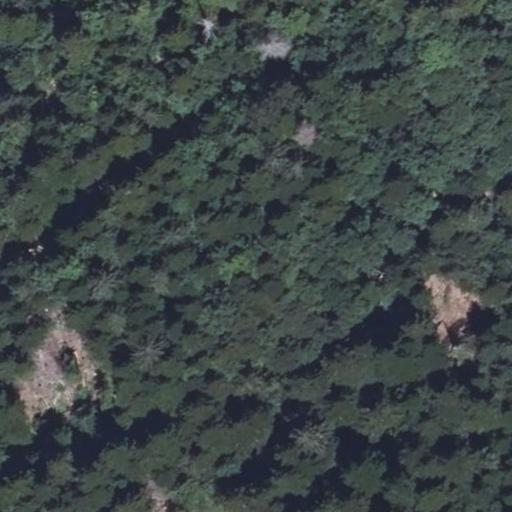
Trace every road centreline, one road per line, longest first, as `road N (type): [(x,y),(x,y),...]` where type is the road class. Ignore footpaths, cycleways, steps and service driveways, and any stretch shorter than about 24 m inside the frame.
road 1 (track): [(178,139),(364,0)]
road 2 (track): [(0,273),(178,139)]
